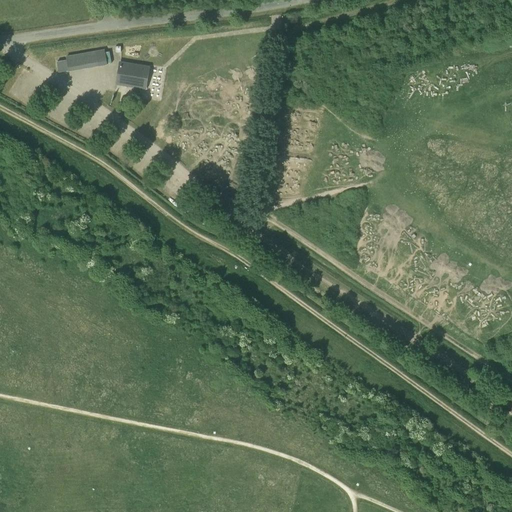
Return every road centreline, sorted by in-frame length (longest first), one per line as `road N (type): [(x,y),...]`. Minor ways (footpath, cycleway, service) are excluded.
road 1 (track): [(0,108),(101,163),(188,232),(241,258),(511,453)]
road 2 (unclassified): [(298,0),(0,39)]
